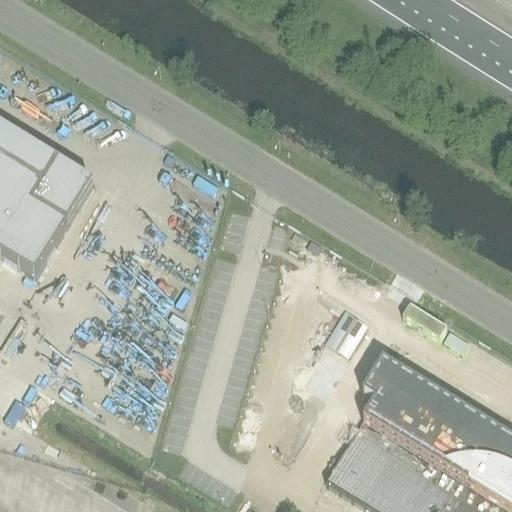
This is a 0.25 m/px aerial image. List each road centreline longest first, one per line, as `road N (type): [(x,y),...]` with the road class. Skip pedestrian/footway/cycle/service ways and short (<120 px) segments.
road 1 (unclassified): [(0,15),(511,327)]
road 2 (unknown): [(290,495),(217,466),(194,443),(268,179)]
road 3 (unknown): [(290,495),(386,326)]
